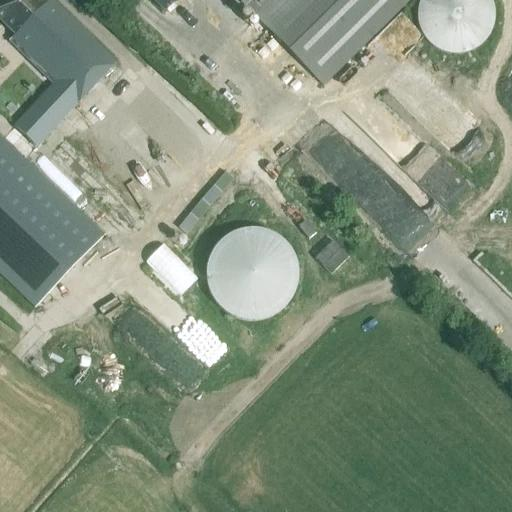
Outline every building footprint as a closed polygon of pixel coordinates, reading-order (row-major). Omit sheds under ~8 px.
[(48,5),(42,0),(4,0),(0,5),(0,20),(15,35),(7,43),(51,85),(0,138),(0,277),(33,310),(102,237),(25,163),(117,66),(50,2),(48,5)] [(145,0),(160,14),(173,0),(145,0)] [(410,0),(236,0),(323,87),(410,0)] [(421,0),(417,11),(417,23),(420,34),(427,43),(437,53),(450,58),(461,58),(473,55),(482,50),(490,42),(496,31),(499,20),(497,8),(493,0),(421,0)] [(122,148),(131,169),(141,165),(132,144),(122,148)] [(283,242),(273,235),(259,233),(250,233),(239,236),(228,241),(219,250),(215,260),(211,271),(211,282),(213,292),(217,301),(223,309),(231,315),(241,320),(254,322),(264,321),(273,318),(283,313),(292,305),(296,295),(299,283),(300,270),(296,260),(291,250),(283,242)]
